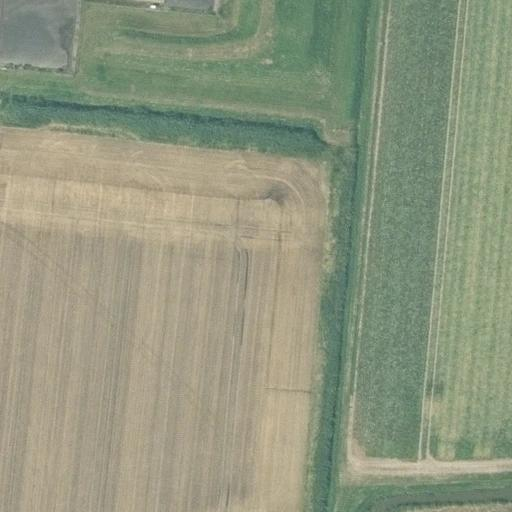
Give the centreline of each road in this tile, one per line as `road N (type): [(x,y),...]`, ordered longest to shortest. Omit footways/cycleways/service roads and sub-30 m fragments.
road 1 (track): [(313,511),(342,152),(0,114)]
road 2 (track): [(0,80),(346,117),(342,152)]
road 3 (track): [(351,511),(392,487),(511,478)]
